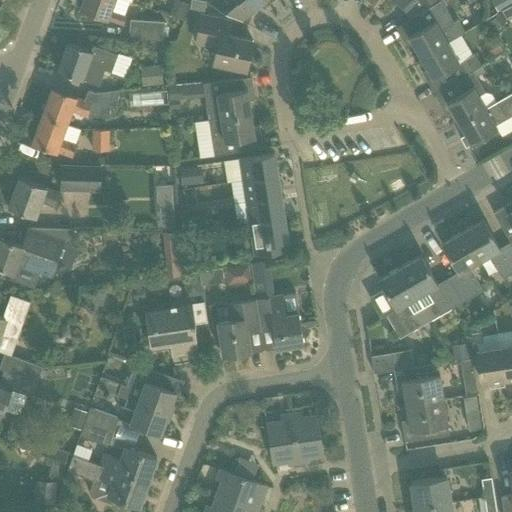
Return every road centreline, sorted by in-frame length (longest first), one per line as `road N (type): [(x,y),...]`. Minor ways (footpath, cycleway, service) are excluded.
road 1 (residential): [(344,373),(332,295),(343,266),(367,242),(511,158)]
road 2 (residential): [(170,511),(208,407),(227,392),(344,373)]
road 3 (residential): [(366,511),(344,373)]
